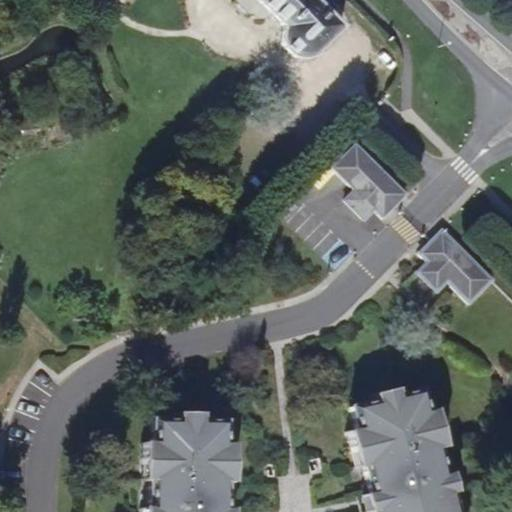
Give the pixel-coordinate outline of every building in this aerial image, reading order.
[(254,0),(270,16),(283,27),(280,34),(280,41),(282,48),(286,52),(293,57),(300,58),(307,57),(314,54),(341,26),(314,0),(254,0)] [(382,219),(406,194),(355,143),(330,168),(353,191),(343,201),(362,220),(372,210),(382,219)] [(492,279),(440,228),(416,253),(425,262),(415,272),(435,292),(444,282),(467,304),(492,279)] [(392,397),(391,390),(380,393),(381,399),(392,397)] [(371,511),(450,511),(446,494),(441,495),(439,486),(442,485),(440,477),(433,450),(431,441),(426,442),(424,434),(435,431),(430,411),(422,413),(417,391),(392,397),(381,399),(370,402),(346,408),(351,431),(343,433),(348,452),(359,449),(361,458),(359,459),(361,467),(367,494),(371,511)] [(381,399),(380,393),(368,395),(370,402),(381,399)] [(218,511),(219,510),(219,482),(219,474),(217,474),(217,465),(229,465),(229,445),(221,445),(221,422),(196,421),(185,421),(173,421),(148,420),(148,443),(139,443),(139,463),(150,463),(150,472),(145,472),(145,481),(144,509),(144,511),(218,511)] [(439,448),(435,431),(424,434),(426,442),(431,441),(433,450),(439,448)] [(359,459),(361,458),(359,449),(348,452),(352,469),(361,467),(359,459)] [(150,463),(139,463),(138,480),(145,481),(145,472),(150,472),(150,463)] [(217,465),(217,474),(219,474),(219,482),(228,483),(229,465),(217,465)] [(446,494),(450,493),(446,475),(440,477),(442,485),(439,486),(441,495),(446,494)] [(371,511),(367,494),(358,496),(361,511),(371,511)]
